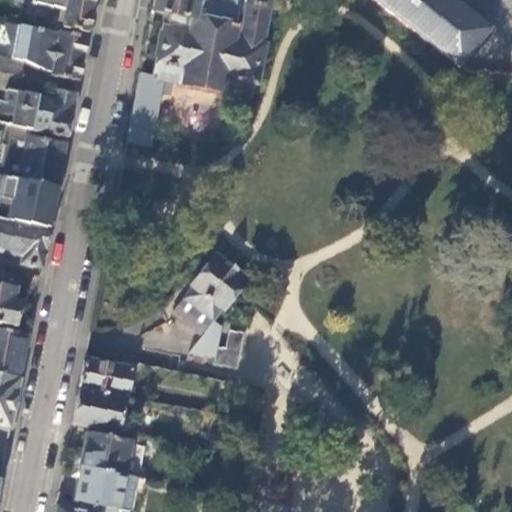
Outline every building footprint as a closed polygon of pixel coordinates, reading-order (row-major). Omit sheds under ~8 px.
[(87,17),(89,0),(26,0),(25,7),(54,12),(52,24),(57,25),(56,30),(83,35),(87,17)] [(259,45),(267,0),(245,0),(245,1),(240,0),(151,0),(149,12),(163,14),(160,29),(146,26),(137,74),(151,77),(151,80),(249,98),(251,84),(255,85),(262,45),(259,45)] [(369,0),(455,68),(484,30),(445,0),(369,0)] [(78,65),(82,41),(1,25),(7,45),(11,46),(8,61),(20,63),(41,73),(48,75),(47,78),(74,83),(78,65)] [(0,59),(0,75),(17,79),(20,63),(8,61),(0,59)] [(17,79),(0,75),(0,91),(4,92),(14,94),(17,79)] [(68,115),(72,95),(50,91),(48,104),(26,100),(27,96),(14,94),(4,92),(2,103),(0,102),(0,125),(2,126),(27,131),(63,138),(68,115)] [(123,144),(138,147),(148,101),(132,98),(123,144)] [(58,169),(62,145),(26,138),(27,131),(2,126),(0,139),(0,177),(54,187),(58,169)] [(50,209),(52,197),(29,192),(28,197),(16,194),(14,202),(7,201),(3,223),(46,231),(50,209)] [(42,249),(46,231),(3,223),(0,222),(0,254),(18,258),(17,266),(38,270),(42,249)] [(174,310),(203,332),(219,310),(221,312),(243,283),(212,258),(190,287),(191,288),(174,310)] [(11,302),(16,276),(0,272),(0,324),(13,326),(17,303),(11,302)] [(22,357),(26,336),(0,331),(0,377),(17,381),(22,357)] [(211,365),(234,368),(241,335),(226,332),(223,350),(214,349),(211,365)] [(124,399),(125,399),(130,370),(82,361),(80,371),(76,389),(124,399)] [(0,429),(7,431),(11,413),(17,381),(0,377),(0,429)] [(69,425),(117,434),(124,399),(76,389),(74,403),(69,425)] [(83,434),(77,468),(121,477),(126,478),(127,472),(122,471),(127,442),(83,434)] [(114,511),(121,477),(77,468),(70,504),(113,511),(114,511)] [(126,478),(121,477),(114,511),(127,511),(134,479),(126,478)]
